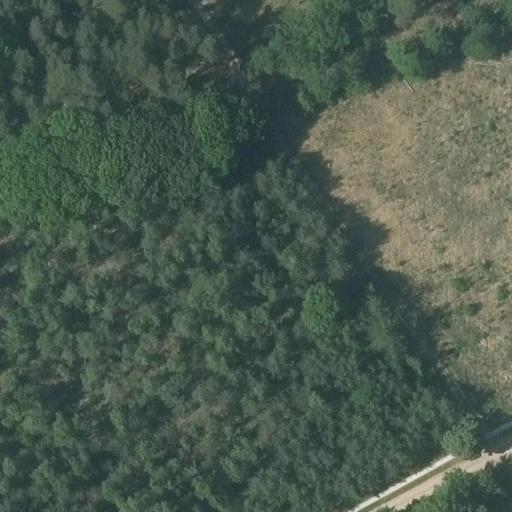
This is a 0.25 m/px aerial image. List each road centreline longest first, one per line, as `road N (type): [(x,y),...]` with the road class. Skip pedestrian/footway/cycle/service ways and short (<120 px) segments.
road 1 (track): [(495,452),(194,0)]
road 2 (track): [(387,511),(495,452)]
